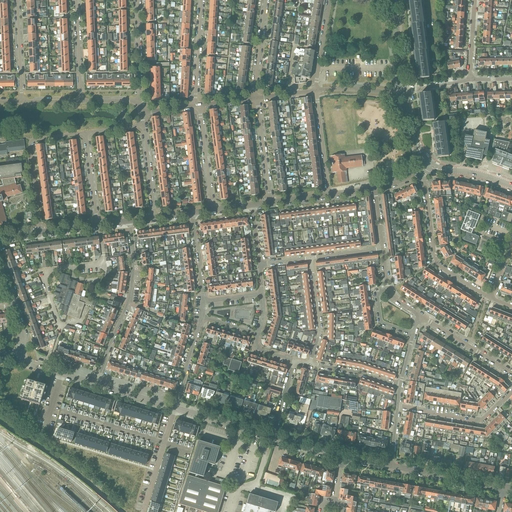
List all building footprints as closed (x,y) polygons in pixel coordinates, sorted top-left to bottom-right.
[(34,2),(27,2),(27,10),(34,9),(38,9),(37,5),(39,5),(39,2),(37,2),(34,2)] [(422,10),(422,3),(410,4),(411,8),(411,11),(422,10)] [(93,4),(86,4),(86,12),(93,11),(93,6),(96,6),(96,4),(93,4)] [(248,5),(247,13),(254,14),(255,6),(248,5)] [(422,10),(411,11),(412,18),(423,16),(422,10)] [(247,13),(246,20),(253,21),(254,14),(247,13)] [(423,16),(412,18),(413,25),(423,23),(423,24),(424,23),(423,16)] [(273,17),(272,25),(279,26),(280,21),(286,22),(286,19),(280,18),(273,17)] [(1,20),(0,19),(0,27),(8,27),(8,19),(1,20)] [(35,19),(28,20),(28,27),(35,27),(38,27),(40,27),(40,24),(35,24),(35,19)] [(246,20),(245,28),(252,29),(253,21),(246,20)] [(413,25),(412,25),(413,31),(424,30),(423,24),(423,23),(413,25)] [(245,28),(244,35),(251,36),(252,29),(245,28)] [(414,38),(425,37),(424,30),(413,31),(414,35),(414,38)] [(271,32),(270,40),(277,41),(278,36),(284,37),(284,34),(278,33),(271,32)] [(94,34),(87,34),(88,42),(95,41),(98,41),(98,35),(98,34),(94,34)] [(238,35),(238,38),(243,38),(243,43),(250,44),(251,36),(244,35),(238,35)] [(425,37),(414,38),(414,42),(415,45),(426,43),(425,37)] [(36,42),(29,42),(29,50),(36,49),(36,44),(39,44),(39,45),(41,45),(41,44),(41,42),(36,42)] [(270,42),(269,49),(276,50),(277,45),(282,46),(282,43),(270,42)] [(426,50),(427,50),(426,43),(415,45),(415,49),(416,52),(426,50)] [(36,49),(29,50),(30,57),(37,57),(36,52),(42,52),(41,49),(36,49)] [(296,54),(295,55),(313,58),(314,51),(300,49),(300,51),(296,49),(294,53),(296,54)] [(416,52),(415,52),(416,59),(427,57),(426,50),(416,52)] [(298,63),(312,65),(313,58),(295,55),(292,60),(298,63)] [(455,56),(453,56),(453,57),(453,60),(455,69),(461,68),(459,58),(456,59),(455,56)] [(268,57),(267,64),(274,65),(275,60),(281,61),(281,58),(275,57),(268,57)] [(417,65),(428,64),(427,57),(416,59),(416,62),(417,65)] [(293,69),(310,72),(312,65),(298,63),(298,64),(294,62),(292,67),(294,68),(293,69)] [(267,64),(266,71),(273,72),(276,73),(277,68),(279,68),(280,65),(274,65),(267,64)] [(428,64),(417,65),(418,72),(429,71),(428,64)] [(159,68),(151,68),(152,101),(155,101),(156,101),(160,100),(160,97),(163,97),(163,95),(160,95),(159,68)] [(309,79),(310,72),(293,69),(291,74),(295,76),(294,77),(294,79),(295,84),(305,83),(306,79),(309,79)] [(418,72),(418,79),(430,78),(429,71),(418,72)] [(30,75),(27,75),(27,81),(28,81),(28,86),(37,86),(37,75),(34,75),(34,76),(34,79),(30,79),(30,76),(30,75)] [(46,75),(37,75),(37,86),(46,86),(46,75)] [(48,75),(46,75),(46,86),(55,86),(55,75),(52,75),(52,78),(48,78),(48,75)] [(64,75),(55,75),(55,86),(64,86),(64,75)] [(66,75),(64,75),(64,86),(73,86),(73,81),(73,75),(70,75),(70,79),(66,79),(66,75)] [(89,75),(86,75),(86,81),(86,86),(96,86),(96,75),(93,75),(93,79),(89,79),(89,75)] [(104,75),(96,75),(96,86),(105,86),(104,75)] [(107,75),(104,75),(105,86),(114,86),(113,75),(111,75),(111,79),(107,79),(107,75)] [(122,75),(113,75),(114,86),(123,86),(122,75)] [(125,75),(122,75),(123,86),(132,85),(132,80),(132,75),(129,75),(129,79),(125,79),(125,75)] [(7,76),(5,76),(5,87),(14,86),(14,85),(14,81),(14,76),(11,76),(12,76),(12,80),(7,80),(7,76)] [(265,79),(265,87),(271,87),(275,87),(275,83),(276,80),(272,80),(265,79)] [(431,93),(420,94),(421,101),(432,100),(431,93)] [(422,108),(433,106),(432,100),(421,101),(421,105),(422,108)] [(281,101),(267,102),(268,109),(276,108),(275,104),(281,103),(281,101)] [(433,106),(422,108),(422,115),(434,113),(433,106)] [(216,109),(209,110),(210,118),(217,117),(216,109)] [(422,115),(423,122),(435,120),(434,113),(422,115)] [(217,117),(210,118),(211,125),(218,124),(218,125),(217,117)] [(434,130),(446,129),(445,122),(433,123),(434,130)] [(159,124),(152,125),(153,132),(153,133),(160,132),(159,124)] [(211,125),(212,133),(219,132),(218,125),(218,124),(211,125)] [(184,129),(182,129),(182,131),(183,133),(185,132),(186,136),(193,135),(192,128),(191,128),(184,129)] [(434,130),(435,137),(446,136),(446,129),(434,130)] [(466,136),(464,145),(469,146),(466,157),(482,160),(483,155),(487,155),(490,141),(486,140),(487,133),(475,130),(474,135),(467,134),(466,136)] [(153,132),(153,133),(154,140),(161,139),(160,132),(153,133),(153,132)] [(436,144),(447,142),(446,136),(435,137),(435,141),(436,144)] [(496,145),(496,149),(493,162),(493,164),(498,166),(498,164),(503,166),(503,168),(509,170),(510,169),(511,170),(511,169),(511,155),(506,153),(510,143),(495,139),(494,145),(496,145)] [(0,155),(7,154),(7,155),(7,152),(16,151),(25,150),(25,149),(24,140),(23,140),(15,141),(14,141),(6,142),(5,142),(5,145),(0,145),(0,155)] [(69,141),(61,142),(61,145),(64,145),(69,144),(70,149),(77,148),(76,141),(76,140),(73,140),(72,140),(72,141),(69,141)] [(447,142),(436,144),(436,147),(437,151),(448,149),(447,142)] [(39,145),(36,145),(36,147),(37,153),(44,152),(47,151),(47,147),(46,147),(46,144),(43,144),(42,144),(40,145),(39,145)] [(221,147),(214,148),(215,155),(222,154),(224,154),(224,152),(224,151),(221,151),(221,147)] [(448,149),(437,151),(438,158),(449,156),(448,149)] [(345,171),(345,168),(364,166),(363,156),(344,159),(343,155),(342,155),(340,156),(331,157),(332,162),(330,162),(330,168),(333,168),(333,173),(337,172),(338,184),(347,183),(346,171),(345,171)] [(45,159),(38,160),(39,168),(46,167),(45,162),(53,161),(52,158),(45,159)] [(188,158),(186,159),(186,160),(189,160),(189,166),(196,165),(195,158),(188,158)] [(72,163),(66,164),(67,167),(72,166),(73,171),(80,170),(79,163),(72,163)] [(1,202),(3,201),(2,198),(6,197),(6,198),(7,198),(7,197),(22,193),(20,185),(16,185),(15,182),(14,178),(21,177),(21,175),(23,175),(21,164),(0,166),(0,180),(1,180),(3,185),(0,186),(0,226),(2,226),(1,223),(6,221),(1,202)] [(46,167),(39,168),(40,175),(47,174),(46,167)] [(217,170),(218,177),(225,176),(227,176),(226,171),(230,170),(229,168),(226,169),(224,169),(217,170)] [(47,174),(40,175),(41,183),(48,182),(47,174)] [(132,178),(127,179),(127,182),(133,181),(133,186),(140,185),(139,177),(132,178)] [(191,181),(184,181),(184,185),(192,184),(192,188),(199,187),(198,180),(191,181)] [(108,181),(101,182),(102,190),(109,189),(109,184),(114,184),(114,181),(108,181)] [(48,182),(41,183),(42,190),(49,189),(48,182)] [(459,191),(458,194),(464,195),(465,192),(467,184),(464,184),(464,183),(461,182),(461,183),(459,191)] [(75,186),(72,186),(72,189),(75,189),(76,193),(83,192),(82,185),(75,186)] [(420,195),(419,193),(415,185),(414,185),(412,186),(406,189),(410,197),(412,202),(415,201),(413,198),(420,195)] [(475,201),(476,197),(476,195),(478,187),(476,186),(473,185),(473,186),(472,185),(471,193),(470,195),(469,200),(475,201)] [(476,195),(476,197),(480,198),(480,196),(482,196),(484,188),(478,186),(478,187),(476,195)] [(49,189),(42,190),(43,197),(49,197),(49,192),(55,191),(57,189),(57,188),(49,189)] [(486,188),(483,196),(489,198),(492,191),(492,190),(486,188)] [(403,190),(400,192),(404,200),(410,197),(406,189),(405,189),(404,189),(403,190)] [(227,191),(220,192),(221,200),(228,199),(227,191)] [(489,198),(484,212),(486,212),(489,206),(492,207),(497,192),(494,191),(493,191),(492,191),(489,198)] [(134,193),(128,194),(129,197),(134,196),(135,196),(135,201),(142,200),(141,192),(134,193)] [(395,194),(394,195),(398,203),(404,200),(400,192),(397,193),(395,194)] [(498,192),(497,192),(492,207),(489,216),(495,218),(496,212),(498,209),(499,205),(503,194),(500,193),(499,193),(498,193),(498,192)] [(503,194),(499,205),(505,207),(506,204),(508,196),(505,195),(503,194)] [(110,196),(103,197),(104,205),(111,204),(111,199),(116,198),(116,195),(110,196)] [(503,211),(500,219),(511,222),(511,220),(511,218),(511,214),(506,212),(508,207),(511,208),(511,205),(511,197),(508,196),(506,204),(505,207),(503,211)] [(364,202),(360,202),(360,205),(371,204),(370,197),(363,198),(364,202)] [(72,201),(65,202),(65,205),(77,204),(78,208),(85,207),(84,200),(77,201),(74,201),(72,201)] [(135,201),(131,201),(132,204),(135,204),(136,208),(143,207),(142,200),(135,201)] [(390,201),(383,202),(384,209),(391,208),(390,205),(394,204),(393,201),(390,201)] [(461,230),(464,231),(467,232),(472,234),(474,227),(475,227),(480,215),(468,210),(461,230)] [(365,215),(362,216),(362,219),(373,218),(372,211),(365,212),(365,215)] [(395,215),(385,216),(385,223),(392,222),(392,218),(395,218),(395,215)] [(247,218),(241,218),(242,226),(246,226),(246,228),(248,228),(248,231),(250,230),(249,225),(248,225),(248,222),(248,220),(247,218)] [(367,229),(363,229),(364,232),(374,231),(373,224),(367,225),(367,229)] [(397,228),(386,230),(387,237),(394,236),(393,232),(397,231),(397,228)] [(138,237),(134,237),(135,242),(138,242),(139,245),(141,245),(144,245),(143,239),(142,231),(137,232),(138,237)] [(467,232),(465,236),(464,240),(476,245),(479,237),(472,234),(467,232)] [(124,233),(118,234),(119,242),(120,245),(123,245),(123,247),(125,247),(125,244),(128,244),(127,238),(124,238),(124,233)] [(361,244),(362,247),(366,246),(368,246),(376,245),(375,238),(368,239),(369,243),(361,244)] [(55,242),(49,243),(50,251),(54,250),(55,262),(58,262),(57,256),(57,252),(56,250),(55,242)] [(398,242),(388,243),(389,250),(396,249),(395,245),(399,245),(398,242)] [(43,244),(37,245),(39,252),(42,252),(42,257),(43,260),(43,261),(45,261),(45,257),(44,254),(45,254),(44,251),(43,244)] [(446,245),(440,246),(442,249),(441,250),(443,252),(442,252),(443,255),(451,250),(449,248),(451,247),(450,244),(447,246),(446,245)] [(9,250),(3,252),(5,258),(17,253),(16,251),(12,252),(13,253),(11,253),(9,250)] [(451,250),(443,255),(445,257),(447,259),(455,253),(454,251),(452,253),(451,250)] [(17,253),(5,258),(7,263),(13,261),(16,260),(15,257),(21,254),(20,252),(17,253)] [(377,254),(370,255),(371,262),(375,261),(375,262),(375,265),(378,264),(378,262),(377,254)] [(455,255),(451,262),(452,262),(451,263),(453,264),(454,264),(455,265),(461,256),(459,255),(458,257),(455,255)] [(455,265),(455,266),(459,268),(466,259),(463,257),(464,256),(462,255),(461,256),(455,265)] [(350,258),(343,258),(344,265),(348,265),(348,268),(351,268),(350,258)] [(336,259),(329,260),(330,267),(334,266),(335,270),(338,270),(336,259)] [(466,259),(459,268),(464,271),(464,270),(470,261),(471,260),(469,259),(468,260),(466,259)] [(13,261),(7,263),(9,269),(15,267),(17,266),(21,265),(24,264),(23,261),(20,262),(18,263),(16,260),(13,261)] [(470,261),(464,270),(466,272),(468,274),(468,273),(474,264),(470,261)] [(474,264),(468,273),(471,275),(470,275),(472,277),(477,269),(475,268),(476,265),(474,264)] [(424,273),(420,279),(423,281),(424,279),(426,275),(428,277),(432,271),(427,268),(424,273)] [(483,270),(477,279),(479,280),(479,281),(481,282),(481,281),(481,282),(482,281),(483,279),(484,278),(485,279),(486,277),(485,276),(486,275),(487,273),(486,271),(487,270),(484,268),(483,270)] [(477,269),(472,277),(475,278),(475,277),(477,279),(483,270),(481,269),(480,271),(477,269)] [(431,278),(427,284),(429,285),(437,274),(432,271),(428,277),(431,278)] [(17,272),(11,274),(13,280),(20,278),(19,276),(17,272)] [(54,295),(56,296),(55,300),(57,300),(56,302),(61,304),(59,309),(65,311),(64,315),(66,316),(69,309),(72,301),(74,294),(78,283),(78,282),(73,281),(74,279),(70,278),(70,276),(64,274),(61,273),(60,277),(59,281),(58,282),(60,283),(59,287),(57,286),(57,288),(54,295)] [(437,274),(429,285),(432,287),(435,281),(437,283),(441,277),(437,274)] [(20,278),(13,280),(15,286),(22,284),(20,280),(26,278),(25,276),(21,277),(20,278)] [(440,284),(437,290),(439,291),(446,280),(441,277),(437,283),(440,284)] [(210,279),(206,279),(206,283),(207,283),(208,287),(207,287),(208,290),(208,294),(213,293),(213,292),(215,291),(214,284),(210,284),(210,279)] [(405,284),(401,290),(406,293),(413,281),(411,280),(407,285),(405,284)] [(446,280),(439,291),(441,293),(445,287),(447,288),(450,283),(446,280)] [(505,281),(501,292),(503,293),(503,294),(505,294),(506,294),(510,283),(511,281),(507,280),(507,281),(505,281)] [(413,281),(406,293),(411,296),(415,290),(412,288),(416,283),(413,281)] [(78,283),(74,294),(81,296),(85,285),(78,283)] [(449,290),(446,296),(448,297),(452,291),(455,286),(450,283),(447,288),(449,290)] [(415,290),(411,296),(415,299),(423,287),(420,286),(417,291),(415,290)] [(452,291),(448,297),(450,299),(453,295),(455,296),(456,294),(460,289),(455,286),(452,291)] [(29,287),(17,291),(19,297),(27,294),(28,294),(27,291),(30,290),(29,287)] [(423,287),(415,299),(420,302),(424,296),(421,294),(424,291),(425,289),(424,288),(423,287)] [(459,296),(455,302),(457,303),(464,292),(460,289),(456,294),(459,296)] [(424,296),(420,302),(424,304),(426,301),(431,293),(429,292),(426,297),(424,296)] [(464,292),(457,303),(460,305),(463,299),(465,300),(469,295),(464,292)] [(426,301),(424,304),(429,307),(432,301),(430,300),(434,294),(432,293),(431,293),(426,301)] [(27,294),(19,297),(22,303),(30,300),(27,294)] [(468,302),(464,308),(466,309),(474,298),(469,295),(465,300),(468,302)] [(432,301),(429,307),(433,310),(441,299),(439,298),(435,303),(432,301)] [(474,298),(466,309),(469,311),(472,305),(475,306),(478,301),(474,298)] [(108,301),(107,303),(120,307),(122,301),(119,300),(120,300),(117,299),(117,300),(114,299),(113,302),(108,301)] [(441,299),(433,310),(438,313),(442,307),(440,306),(443,300),(441,299)] [(72,301),(69,309),(78,312),(81,304),(72,301)] [(28,302),(22,304),(24,310),(36,305),(35,303),(29,305),(28,302)] [(81,304),(78,312),(82,314),(82,315),(87,317),(90,310),(85,308),(86,305),(81,304)] [(445,304),(439,314),(444,317),(449,308),(447,307),(448,306),(445,304)] [(36,305),(24,310),(26,315),(32,313),(35,312),(34,309),(37,308),(36,305)] [(136,308),(134,313),(144,317),(144,318),(148,319),(149,317),(145,315),(146,312),(143,311),(138,309),(136,308)] [(449,308),(444,317),(448,319),(454,310),(451,308),(451,309),(449,308)] [(492,308),(489,317),(494,319),(497,310),(492,308)] [(104,310),(103,312),(106,313),(105,316),(114,320),(116,315),(104,310)] [(454,310),(448,319),(452,322),(458,314),(456,312),(456,311),(454,310)] [(497,310),(494,319),(498,321),(502,311),(497,310)] [(502,311),(498,321),(503,323),(507,313),(502,311)] [(458,314),(452,322),(456,324),(462,315),(458,312),(458,314)] [(507,313),(503,323),(508,324),(511,315),(507,313)] [(102,315),(101,317),(106,319),(105,322),(112,325),(114,320),(105,316),(102,315)] [(462,315),(456,324),(461,327),(466,319),(464,318),(465,317),(462,315)] [(273,316),(272,321),(285,325),(287,325),(287,323),(286,322),(280,321),(282,317),(273,316)] [(40,317),(28,321),(30,327),(36,324),(38,324),(37,320),(41,319),(40,317)] [(466,319),(461,327),(465,330),(470,321),(469,320),(469,319),(467,317),(466,319),(466,318),(466,319)] [(132,318),(129,323),(139,327),(143,329),(144,327),(137,324),(138,321),(132,318)] [(98,327),(96,329),(101,331),(101,332),(108,334),(110,330),(100,326),(100,328),(98,327)] [(208,326),(203,342),(205,342),(208,334),(211,335),(213,328),(208,326)] [(271,326),(269,331),(282,335),(283,332),(278,331),(278,328),(271,326)] [(127,328),(125,333),(135,337),(136,336),(136,335),(133,334),(134,331),(127,328)] [(179,328),(178,330),(182,331),(181,334),(188,336),(189,331),(179,328)] [(38,330),(32,332),(34,338),(41,336),(39,332),(41,332),(40,329),(38,330)] [(218,329),(215,340),(217,341),(219,337),(221,338),(223,331),(218,329)] [(369,340),(369,343),(371,344),(372,342),(373,338),(376,338),(378,332),(373,330),(369,340)] [(482,340),(481,340),(486,343),(488,340),(491,334),(492,334),(493,333),(492,333),(490,332),(490,331),(489,333),(487,332),(482,340)] [(226,340),(226,343),(228,344),(231,345),(231,344),(232,341),(232,340),(234,334),(229,332),(226,340)] [(289,342),(287,349),(292,350),(295,340),(297,333),(295,332),(295,333),(294,333),(292,339),(293,339),(292,343),(289,342)] [(424,341),(421,346),(423,347),(425,344),(430,336),(425,332),(421,339),(424,341)] [(125,333),(123,338),(127,340),(128,340),(130,341),(130,340),(131,338),(134,340),(135,338),(135,337),(125,333)] [(488,340),(486,343),(490,346),(494,340),(497,334),(495,333),(494,336),(492,334),(491,334),(488,340)] [(381,340),(379,346),(381,347),(382,347),(384,341),(387,342),(387,340),(388,339),(389,335),(384,334),(382,339),(381,340)] [(494,340),(490,346),(494,348),(500,340),(498,338),(499,336),(497,334),(494,340)] [(91,335),(90,338),(93,339),(93,338),(98,340),(97,340),(96,343),(103,346),(105,340),(95,336),(91,335)] [(266,341),(279,344),(280,342),(275,341),(275,340),(275,338),(268,335),(266,340),(266,341)] [(238,340),(236,346),(238,347),(241,348),(241,347),(242,344),(244,340),(244,337),(239,336),(238,340)] [(430,336),(425,344),(427,345),(428,343),(431,345),(435,339),(430,336)] [(241,347),(241,348),(245,349),(244,351),(248,352),(249,349),(248,348),(250,344),(250,343),(251,342),(250,342),(251,340),(251,338),(247,337),(247,338),(245,337),(244,337),(244,340),(242,344),(241,347)] [(393,340),(390,350),(392,351),(394,345),(397,346),(399,340),(399,339),(394,337),(393,339),(393,340)] [(122,340),(121,343),(131,347),(132,348),(134,343),(130,341),(128,340),(127,340),(123,338),(122,340)] [(175,341),(174,344),(177,345),(185,347),(186,342),(182,340),(176,338),(175,340),(175,341)] [(48,339),(36,344),(38,349),(47,346),(46,343),(49,342),(48,339)] [(435,339),(431,345),(436,348),(440,342),(435,339)] [(500,340),(494,348),(499,351),(506,340),(504,339),(503,340),(502,341),(501,340),(500,340)] [(506,340),(499,351),(503,354),(508,345),(506,344),(508,341),(507,340),(506,340)] [(57,351),(56,355),(59,356),(59,355),(62,356),(65,345),(66,342),(64,342),(63,345),(60,344),(59,347),(58,346),(58,348),(57,348),(56,351),(57,351)] [(299,345),(297,352),(303,353),(306,343),(303,342),(302,346),(299,345)] [(435,350),(433,353),(435,355),(437,351),(438,350),(439,350),(441,352),(445,345),(440,342),(436,348),(435,350)] [(121,343),(119,348),(125,351),(127,348),(130,350),(131,347),(121,343)] [(203,343),(202,348),(212,351),(213,349),(209,348),(210,345),(203,343)] [(69,351),(67,358),(70,359),(70,358),(73,359),(77,345),(75,344),(73,352),(69,351)] [(508,345),(503,354),(507,356),(511,348),(511,344),(511,347),(508,345)] [(65,345),(62,356),(64,356),(64,357),(67,358),(69,351),(70,347),(67,346),(65,345)] [(77,345),(73,359),(75,360),(75,361),(78,361),(81,351),(77,350),(79,346),(77,345)] [(81,351),(78,361),(81,362),(83,362),(88,346),(86,345),(84,352),(81,351)] [(320,345),(319,350),(331,353),(331,351),(328,350),(329,348),(320,345)] [(445,345),(441,352),(444,354),(441,358),(443,360),(451,348),(445,345)] [(88,346),(83,362),(86,363),(86,364),(89,365),(89,364),(91,356),(91,355),(88,354),(88,353),(89,351),(90,347),(88,346)] [(443,360),(445,361),(446,359),(449,361),(450,361),(451,358),(452,358),(456,351),(451,348),(443,360)] [(173,349),(171,354),(174,355),(182,358),(183,352),(173,349)] [(453,363),(451,365),(454,366),(461,355),(456,351),(452,358),(455,360),(453,363)] [(91,356),(89,364),(91,364),(90,365),(93,366),(93,365),(94,366),(94,365),(95,365),(96,362),(97,362),(98,360),(97,359),(97,358),(98,355),(92,353),(92,355),(91,355),(91,356)] [(200,354),(198,359),(209,362),(210,359),(206,358),(207,356),(200,354)] [(249,354),(245,367),(247,368),(249,363),(251,364),(254,356),(249,354)] [(461,355),(454,366),(456,367),(459,362),(462,364),(466,358),(461,355)] [(363,359),(360,368),(365,370),(369,358),(366,357),(363,356),(363,359)] [(416,356),(415,362),(421,364),(423,364),(427,365),(427,363),(424,362),(425,359),(423,358),(416,356)] [(108,362),(106,369),(112,371),(114,363),(115,361),(111,360),(111,357),(109,357),(109,359),(108,359),(107,362),(108,362)] [(162,357),(162,360),(172,363),(171,366),(178,368),(180,363),(169,359),(165,358),(162,357)] [(259,357),(255,370),(257,371),(259,366),(261,367),(263,359),(259,357)] [(225,358),(224,362),(225,363),(225,365),(229,367),(228,370),(238,373),(241,363),(225,358)] [(466,358),(462,364),(465,366),(464,368),(466,369),(471,361),(466,358)] [(114,363),(112,371),(118,373),(122,360),(119,359),(118,364),(114,363)] [(268,360),(264,373),(267,374),(268,369),(271,370),(273,362),(268,360)] [(372,363),(369,371),(375,373),(378,362),(376,361),(375,364),(372,363)] [(274,370),(269,383),(272,384),(278,363),(273,362),(271,370),(274,370)] [(378,362),(375,373),(379,375),(382,366),(383,363),(378,362)] [(473,362),(467,371),(471,374),(477,365),(473,362)] [(126,367),(124,374),(129,376),(133,364),(131,363),(129,368),(126,367)] [(278,363),(272,384),(274,385),(278,372),(281,373),(283,365),(278,363)] [(382,366),(379,375),(384,376),(388,365),(385,364),(383,363),(382,366)] [(477,365),(471,374),(475,376),(481,367),(477,365)] [(137,370),(135,378),(141,380),(145,367),(142,366),(141,371),(137,370)] [(392,369),(389,378),(394,380),(396,374),(397,371),(396,370),(397,368),(395,367),(394,370),(392,369)] [(481,367),(475,376),(479,378),(485,369),(481,367)] [(301,371),(300,375),(308,377),(309,371),(301,368),(300,371),(301,371)] [(485,369),(479,378),(483,381),(484,378),(485,379),(489,372),(488,372),(485,369)] [(149,374),(147,381),(152,383),(156,371),(154,370),(152,375),(149,374)] [(156,371),(152,383),(158,385),(160,377),(162,373),(158,372),(158,371),(156,371)] [(485,379),(484,381),(488,384),(493,375),(489,372),(485,379)] [(160,377),(158,385),(164,387),(168,374),(165,373),(165,374),(162,373),(160,377)] [(298,378),(298,381),(306,383),(308,377),(300,375),(299,378),(298,378)] [(493,375),(488,384),(491,386),(493,385),(497,377),(493,375)] [(172,381),(169,388),(175,390),(178,383),(180,378),(178,377),(177,380),(176,379),(175,382),(172,381)] [(497,377),(493,385),(494,386),(495,385),(497,386),(502,380),(500,378),(500,379),(497,377)] [(358,387),(357,389),(357,390),(359,391),(360,388),(363,389),(366,380),(360,378),(358,387)] [(27,380),(21,399),(40,405),(46,386),(38,383),(38,380),(35,379),(35,382),(27,380)] [(187,388),(185,392),(187,393),(188,393),(187,394),(190,395),(191,394),(194,386),(196,386),(196,383),(194,382),(193,383),(188,382),(189,380),(187,379),(186,384),(188,384),(187,387),(186,387),(186,388),(187,388)] [(194,386),(191,394),(192,394),(192,395),(195,396),(195,395),(196,395),(198,396),(199,391),(200,388),(201,388),(203,383),(200,382),(201,381),(200,381),(200,382),(196,380),(195,380),(194,382),(196,383),(196,386),(194,386)] [(363,389),(362,391),(367,393),(371,381),(366,380),(363,389)] [(502,380),(497,386),(499,388),(499,389),(500,391),(506,385),(504,382),(505,382),(502,380)] [(298,384),(297,387),(304,389),(306,383),(298,381),(297,383),(298,384)] [(371,381),(367,393),(372,395),(376,383),(371,381)] [(376,383),(372,395),(377,396),(381,385),(376,383)] [(208,390),(206,398),(206,399),(207,400),(209,400),(210,400),(211,397),(213,397),(214,392),(215,392),(216,391),(217,386),(211,384),(210,384),(209,386),(208,387),(210,387),(209,390),(208,390)] [(202,388),(200,393),(202,394),(202,397),(202,398),(204,399),(205,398),(206,398),(208,390),(209,390),(210,387),(208,387),(205,386),(203,385),(202,388)] [(381,385),(377,396),(379,397),(380,394),(382,395),(385,386),(381,385)] [(500,391),(499,392),(502,395),(510,388),(506,385),(500,391)] [(262,392),(268,394),(270,388),(264,386),(262,392)] [(270,388),(268,394),(268,395),(271,396),(271,393),(279,396),(281,391),(270,387),(270,388)] [(295,391),(294,393),(302,396),(304,389),(297,387),(296,391),(295,391)] [(70,388),(67,398),(73,399),(75,390),(70,388)] [(386,400),(383,408),(385,409),(388,400),(391,401),(395,389),(390,388),(386,400)] [(216,393),(214,398),(216,398),(216,401),(216,402),(216,403),(218,403),(219,402),(220,403),(222,394),(223,395),(224,392),(222,392),(221,394),(219,393),(220,390),(217,389),(216,392),(216,393)] [(75,390),(73,399),(78,401),(81,392),(75,390)] [(81,392),(78,401),(84,403),(86,393),(81,392)] [(485,393),(484,395),(490,401),(495,397),(489,392),(487,394),(485,393)] [(86,393),(84,403),(89,404),(92,395),(86,393)] [(222,394),(220,403),(220,404),(223,405),(223,404),(224,404),(225,401),(227,401),(228,396),(223,395),(222,394)] [(92,395),(89,404),(95,406),(97,397),(92,395)] [(234,407),(237,397),(231,395),(230,397),(229,402),(231,402),(230,406),(230,407),(232,407),(233,407),(234,407)] [(250,403),(248,411),(249,412),(251,413),(251,412),(252,412),(253,409),(255,410),(257,405),(255,404),(256,400),(254,400),(256,395),(254,395),(253,401),(252,403),(250,403)] [(483,398),(481,400),(486,405),(490,401),(484,395),(482,397),(483,398)] [(97,397),(95,406),(100,408),(103,398),(97,397)] [(237,397),(234,407),(235,408),(237,409),(237,408),(238,408),(239,405),(241,406),(242,400),(243,398),(242,398),(241,397),(241,398),(237,397)] [(310,400),(300,397),(299,402),(309,405),(310,400)] [(478,397),(476,399),(477,401),(479,408),(480,407),(482,410),(486,405),(481,400),(478,397)] [(103,398),(100,408),(105,409),(108,400),(103,398)] [(244,401),(243,406),(245,407),(244,410),(244,411),(246,412),(247,411),(248,411),(250,403),(252,403),(253,401),(250,400),(246,399),(245,398),(244,401)] [(108,400),(105,409),(111,411),(114,402),(108,400)] [(349,401),(348,410),(358,412),(357,403),(349,401)] [(117,403),(114,412),(120,414),(122,404),(117,403)] [(122,404),(120,414),(125,415),(128,406),(122,404)] [(258,405),(257,410),(259,411),(258,414),(259,415),(261,416),(261,415),(262,415),(264,407),(265,407),(266,405),(264,404),(263,406),(259,405),(258,405)] [(264,407),(262,415),(263,416),(265,417),(265,416),(266,417),(267,413),(269,414),(269,413),(271,407),(266,405),(265,407),(264,407)] [(128,406),(125,415),(130,417),(133,408),(128,406)] [(133,408),(130,417),(136,419),(139,409),(133,408)] [(139,409),(136,419),(141,420),(144,411),(139,409)] [(144,411),(141,420),(147,422),(150,413),(144,411)] [(150,413),(147,422),(152,424),(155,414),(150,413)] [(295,416),(292,424),(293,425),(296,426),(296,425),(297,426),(298,422),(304,424),(307,416),(306,416),(297,413),(297,414),(294,413),(294,416),(295,416)] [(155,414),(152,424),(158,425),(161,416),(155,414)] [(324,421),(323,425),(321,435),(327,436),(329,428),(331,417),(336,418),(337,416),(327,414),(326,414),(326,415),(324,421)] [(500,414),(497,417),(505,424),(508,421),(500,414)] [(329,428),(327,436),(333,438),(335,429),(337,423),(337,421),(336,418),(332,417),(331,417),(330,421),(333,422),(332,428),(329,428)] [(497,417),(494,420),(502,427),(505,424),(497,417)] [(494,420),(491,423),(498,431),(502,427),(494,420)] [(176,421),(173,430),(179,432),(182,422),(176,421)] [(315,424),(313,432),(314,432),(315,433),(316,434),(317,433),(320,434),(323,423),(315,421),(314,424),(315,424)] [(182,422),(179,432),(184,433),(187,424),(182,422)] [(491,423),(488,426),(493,432),(495,434),(498,431),(491,423)] [(187,424),(184,433),(190,435),(193,426),(187,424)] [(193,426),(190,435),(195,437),(198,427),(193,426)] [(350,433),(349,442),(355,443),(356,436),(357,436),(358,427),(351,426),(350,433)] [(58,428),(56,437),(61,439),(64,430),(58,428)] [(481,429),(480,439),(488,440),(485,429),(481,429)] [(69,431),(66,441),(71,442),(74,433),(69,431)] [(378,437),(376,447),(380,448),(380,449),(383,449),(383,448),(385,449),(385,448),(386,448),(386,446),(387,440),(381,439),(383,432),(379,432),(378,436),(378,437)] [(77,434),(74,443),(80,445),(83,436),(77,434)] [(369,439),(368,446),(370,446),(370,447),(373,447),(373,446),(376,447),(378,437),(378,436),(375,436),(375,439),(372,439),(372,436),(370,435),(369,439)] [(209,467),(210,464),(214,465),(219,448),(198,441),(189,472),(193,474),(192,477),(187,476),(179,504),(191,508),(190,511),(194,511),(195,509),(204,511),(218,511),(226,487),(198,479),(199,476),(203,477),(206,466),(209,467)] [(103,442),(100,451),(106,453),(109,443),(103,442)] [(424,443),(421,457),(422,457),(422,459),(428,460),(429,452),(427,452),(428,444),(426,444),(424,443)] [(111,444),(109,454),(114,455),(117,446),(111,444)] [(449,448),(459,450),(458,456),(464,458),(466,448),(460,447),(460,446),(450,444),(449,448)] [(143,454),(140,463),(145,465),(148,455),(143,454)] [(165,454),(164,459),(173,462),(174,457),(165,454)] [(447,460),(445,469),(455,471),(456,465),(452,465),(451,464),(452,461),(453,461),(454,455),(453,455),(451,455),(450,456),(450,460),(447,460)] [(286,459),(282,471),(285,472),(286,467),(289,468),(291,460),(288,459),(288,460),(286,459)] [(502,463),(499,476),(504,477),(506,468),(506,469),(507,461),(504,461),(504,463),(502,463)] [(296,462),(293,474),(295,474),(296,470),(299,471),(301,464),(301,463),(299,462),(299,463),(296,462)] [(308,466),(305,477),(307,478),(309,474),(311,474),(314,467),(310,466),(308,466)] [(318,471),(314,484),(316,484),(319,476),(322,477),(324,470),(323,470),(323,469),(321,469),(318,469),(318,471)] [(325,471),(322,485),(332,487),(332,484),(333,484),(335,472),(328,471),(325,471)] [(280,479),(281,478),(266,472),(263,483),(278,488),(278,487),(278,486),(280,479)] [(341,486),(341,489),(347,490),(349,483),(350,475),(348,475),(348,474),(346,474),(345,474),(344,474),(342,482),(342,486),(341,486)] [(349,483),(347,490),(349,491),(351,484),(355,484),(356,476),(353,475),(353,476),(350,475),(349,483)] [(389,482),(387,495),(388,495),(389,493),(390,493),(390,491),(393,492),(395,483),(394,483),(392,483),(389,482)] [(401,485),(398,497),(400,497),(401,493),(405,494),(407,485),(404,484),(404,485),(401,485)] [(437,502),(436,504),(438,504),(439,501),(440,500),(443,501),(445,493),(444,492),(443,492),(442,492),(439,492),(437,502)] [(270,511),(272,511),(274,511),(278,503),(250,494),(247,504),(246,504),(244,511),(243,511),(242,511),(270,511)] [(448,506),(448,509),(449,509),(450,507),(451,507),(451,502),(455,503),(456,495),(455,494),(454,494),(453,494),(451,494),(448,506)] [(153,496),(151,501),(160,504),(162,498),(153,496)] [(468,497),(465,511),(468,511),(469,505),(473,506),(475,498),(468,497)] [(303,498),(301,501),(310,502),(310,505),(318,507),(319,501),(303,498)] [(150,502),(149,508),(158,511),(160,505),(150,502)]
